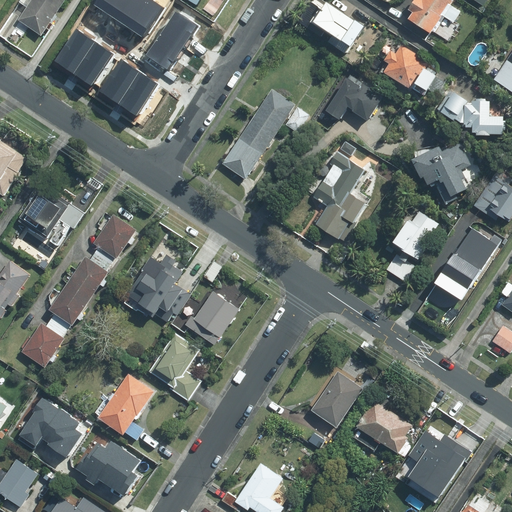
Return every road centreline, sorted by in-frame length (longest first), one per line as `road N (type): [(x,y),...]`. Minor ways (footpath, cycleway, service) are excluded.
road 1 (residential): [(314,282),(166,511)]
road 2 (tertiary): [(314,282),(511,413)]
road 3 (residential): [(273,0),(156,177)]
road 4 (tertiary): [(156,177),(314,282)]
road 5 (tertiary): [(0,73),(156,177)]
